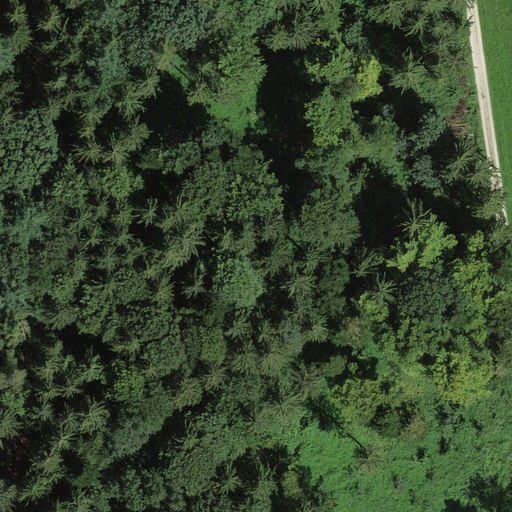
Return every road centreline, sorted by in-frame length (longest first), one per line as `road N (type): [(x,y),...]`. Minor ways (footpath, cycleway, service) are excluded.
road 1 (track): [(19,511),(42,185),(31,0)]
road 2 (track): [(469,0),(511,296)]
